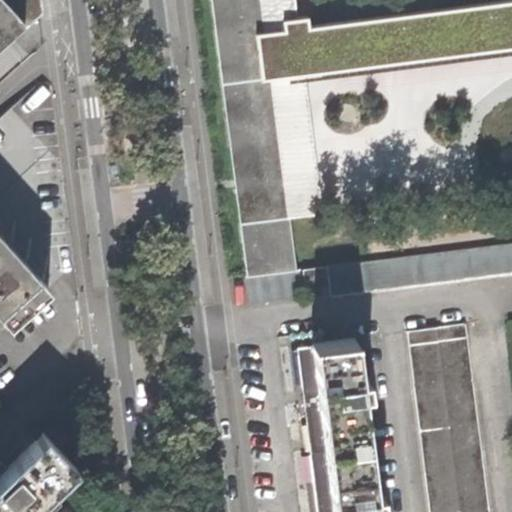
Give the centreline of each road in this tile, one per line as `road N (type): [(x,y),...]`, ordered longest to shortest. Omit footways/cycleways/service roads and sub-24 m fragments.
road 1 (residential): [(221,511),(182,196)]
road 2 (residential): [(107,207),(145,511)]
road 3 (residential): [(81,0),(107,207)]
road 4 (residential): [(182,196),(158,0)]
